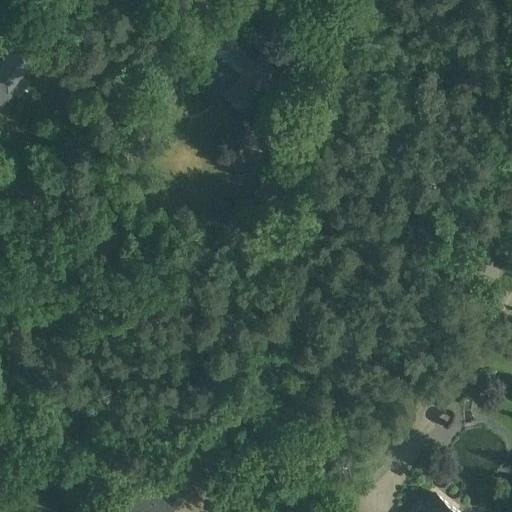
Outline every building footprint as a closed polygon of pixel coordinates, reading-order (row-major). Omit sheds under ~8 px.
[(253,62),(232,42),(236,38),(222,25),(205,44),(219,57),(222,53),(243,73),(224,93),(240,108),(263,85),(270,91),(280,80),(273,73),(275,70),(259,55),(253,62)] [(0,63),(0,86),(8,92),(9,90),(20,77),(21,75),(3,60),(0,63)] [(279,170),(250,197),(265,214),(295,187),(279,170)] [(357,467),(363,472),(379,456),(373,450),(357,467)] [(233,481),(208,467),(199,485),(223,498),(233,481)] [(164,489),(152,488),(152,492),(128,491),(126,511),(171,511),(173,494),(163,493),(164,489)] [(460,511),(436,492),(425,507),(421,504),(414,511),(460,511)] [(288,511),(263,502),(259,511),(288,511)]
